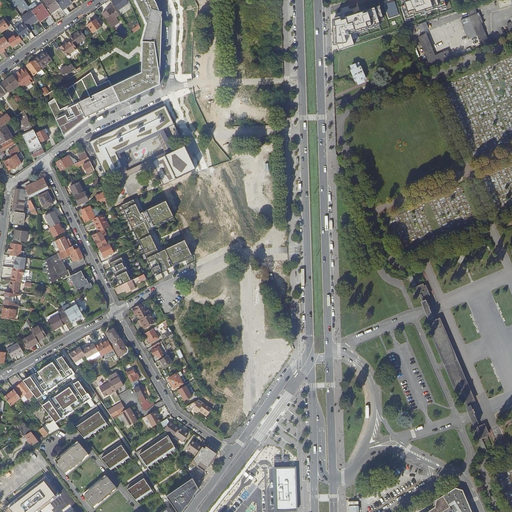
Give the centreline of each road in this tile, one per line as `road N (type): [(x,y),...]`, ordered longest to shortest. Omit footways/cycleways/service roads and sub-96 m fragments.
road 1 (primary): [(299,0),(310,358)]
road 2 (primary): [(328,356),(317,0)]
road 3 (residential): [(164,0),(169,90),(91,127),(45,161)]
road 4 (unclassified): [(457,420),(412,316),(341,349)]
road 5 (residential): [(116,312),(171,409),(233,453)]
road 6 (residential): [(45,161),(116,312)]
road 7 (unknown): [(247,249),(259,415)]
road 8 (unknown): [(77,136),(94,136),(97,169),(186,188)]
road 9 (residential): [(0,378),(116,312)]
road 10 (unknown): [(169,90),(302,81)]
road 11 (secondary): [(310,358),(293,366),(233,453)]
road 12 (primary): [(332,479),(328,356)]
road 13 (residential): [(98,0),(0,70)]
